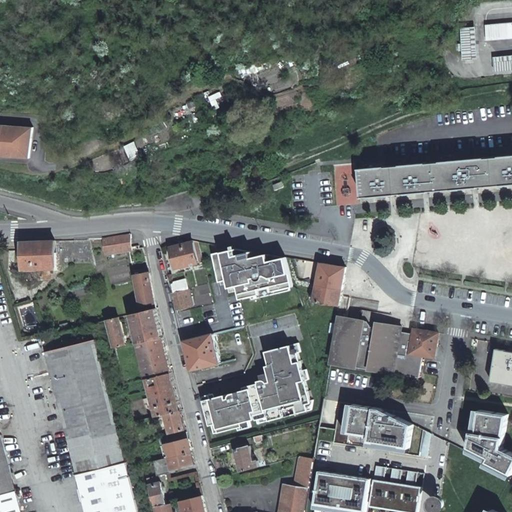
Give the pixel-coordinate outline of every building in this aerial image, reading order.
[(510,25),(499,26),(501,41),(511,40),(510,25)] [(501,41),(499,26),(488,27),(489,42),(501,41)] [(477,28),(462,29),(465,61),(480,60),(477,28)] [(511,56),(495,59),(497,73),(511,71),(511,56)] [(0,158),(29,161),(31,129),(0,126),(0,158)] [(511,154),(359,168),(362,195),(511,182),(511,154)] [(133,250),(131,235),(131,234),(103,238),(106,254),(133,250)] [(56,240),(23,241),(23,267),(35,267),(56,267),(56,240)] [(194,243),(172,248),(174,255),(171,255),(172,261),(175,260),(177,267),(204,261),(199,242),(193,241),(194,243)] [(228,250),(214,253),(221,281),(229,279),(232,292),(239,290),(241,299),(253,296),(262,294),(261,290),(271,288),(272,291),(291,287),(293,286),(286,257),(270,261),(268,254),(253,257),(251,252),(235,256),(233,250),(228,251),(228,250)] [(313,284),(343,289),(346,267),(318,262),(317,271),(315,270),(313,284)] [(150,273),(136,276),(138,284),(131,286),(133,298),(141,296),(143,305),(157,303),(150,273)] [(187,279),(172,283),(174,293),(189,289),(187,279)] [(315,301),(340,305),(343,289),(313,284),(311,298),(315,299),(315,301)] [(262,294),(253,296),(254,299),(291,290),(291,287),(272,291),(271,288),(261,290),(262,294)] [(177,310),(178,309),(193,305),(189,289),(174,293),(173,293),(177,310)] [(144,311),(133,313),(137,330),(135,330),(136,333),(138,333),(140,342),(165,337),(158,308),(144,311)] [(335,333),(338,316),(333,315),(330,332),(335,333)] [(120,316),(108,319),(113,338),(116,347),(127,345),(120,316)] [(436,357),(439,332),(415,328),(414,334),(402,332),(403,326),(378,322),(377,327),(372,326),(368,320),(340,316),(333,363),(421,378),(425,355),(436,357)] [(217,333),(186,341),(193,371),(222,363),(217,340),(219,340),(217,333)] [(146,377),(147,379),(149,379),(173,373),(165,337),(140,342),(149,376),(146,377)] [(47,352),(79,476),(89,473),(128,463),(96,338),(47,352)] [(312,402),(306,380),(299,351),(294,353),(292,344),(267,351),(271,364),(268,365),(272,381),(269,381),(267,380),(266,379),(263,379),(260,380),(260,382),(245,386),(246,389),(233,393),(232,394),(231,397),(229,398),(228,394),(205,399),(212,424),(219,422),(221,431),(245,425),(244,421),(257,418),(256,414),(268,411),(270,420),(286,416),(284,410),(296,406),(298,413),(309,410),(307,404),(312,402)] [(511,353),(498,351),(493,378),(511,381),(511,353)] [(150,413),(133,416),(134,422),(168,413),(183,410),(176,381),(173,373),(149,379),(157,412),(150,414),(150,413)] [(350,403),(344,431),(348,432),(354,404),(350,403)] [(395,410),(354,404),(348,432),(370,436),(369,441),(410,448),(414,425),(394,415),(395,410)] [(286,416),(298,413),(296,406),(284,410),(286,416)] [(511,451),(503,448),(508,414),(480,409),(476,431),(472,430),(469,451),(487,461),(511,472),(511,451)] [(183,410),(168,413),(173,432),(188,429),(183,410)] [(428,457),(432,433),(424,429),(420,455),(428,457)] [(0,497),(17,493),(0,430),(0,497)] [(188,431),(160,439),(162,447),(167,446),(170,457),(193,451),(192,445),(188,431)] [(369,445),(409,452),(410,448),(369,441),(369,445)] [(243,471),(263,466),(262,463),(259,463),(259,460),(255,461),(251,446),(238,449),(243,471)] [(193,451),(170,457),(173,469),(196,464),(193,451)] [(170,457),(155,461),(158,476),(166,474),(171,473),(173,469),(170,457)] [(279,511),(306,511),(306,510),(315,459),(305,457),(305,459),(301,458),(296,487),(285,485),(279,511)] [(511,476),(511,472),(487,461),(485,466),(511,478),(511,476)] [(89,473),(79,476),(88,511),(141,511),(128,463),(89,473)] [(425,475),(376,467),(374,480),(422,488),(425,475)] [(365,511),(371,480),(320,471),(314,504),(358,511),(365,511)] [(158,476),(149,478),(150,486),(156,507),(168,504),(165,491),(170,490),(166,474),(158,476)] [(396,511),(418,511),(422,488),(374,480),(369,507),(396,511)] [(21,511),(17,493),(0,497),(0,511),(21,511)] [(208,511),(208,509),(204,495),(182,501),(185,511),(208,511)] [(445,503),(445,502),(445,500),(444,498),(443,497),(441,496),(439,496),(438,496),(436,497),(435,497),(434,498),(433,500),(433,502),(433,503),(433,505),(435,507),(436,508),(438,508),(439,509),(441,508),(443,507),(444,506),(445,505),(445,503)] [(168,504),(156,507),(157,511),(174,511),(173,503),(168,504)]
